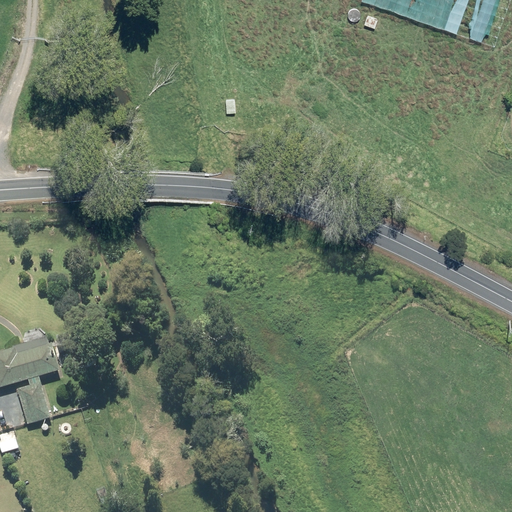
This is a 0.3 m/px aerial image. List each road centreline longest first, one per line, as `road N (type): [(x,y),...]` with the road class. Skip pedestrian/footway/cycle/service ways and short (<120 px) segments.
road 1 (secondary): [(0,190),(166,185),(264,195),(382,234),(511,301)]
road 2 (track): [(0,119),(21,75),(31,0)]
